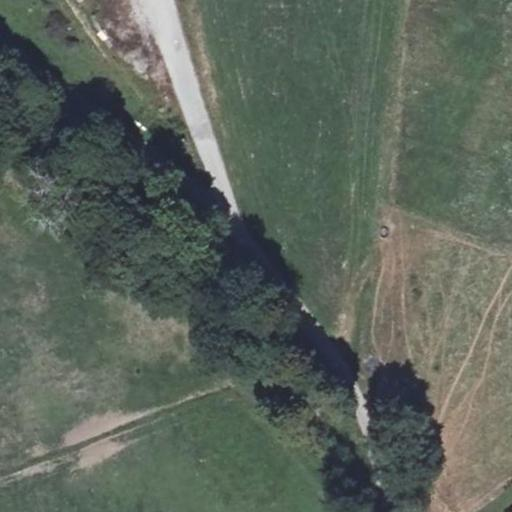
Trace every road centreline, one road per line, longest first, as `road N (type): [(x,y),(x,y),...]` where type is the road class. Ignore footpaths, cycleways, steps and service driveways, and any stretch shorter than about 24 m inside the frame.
road 1 (track): [(239,231),(176,171),(0,57)]
road 2 (track): [(239,231),(168,0)]
